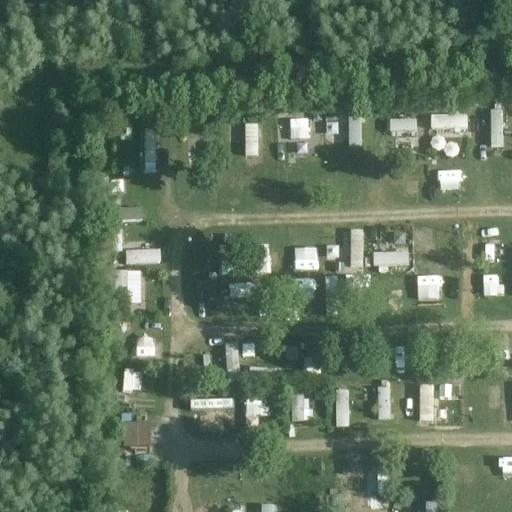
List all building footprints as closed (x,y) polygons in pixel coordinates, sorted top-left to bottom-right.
[(490,113),(491,151),(508,150),(506,113),(490,113)] [(363,145),(363,115),(350,115),(350,145),(363,145)] [(321,131),(320,118),(287,119),(287,132),(321,131)] [(433,131),(469,132),(470,119),(433,118),(433,131)] [(259,126),(247,126),(248,155),(260,155),(259,126)] [(159,165),(160,129),(145,129),(143,164),(159,165)] [(187,132),(188,169),(203,169),(203,132),(187,132)] [(138,192),(112,191),(112,220),(137,220),(138,192)] [(412,258),(435,258),(435,231),(412,231),(412,258)] [(500,262),(501,231),(487,231),(486,262),(500,262)] [(259,270),(274,269),(273,237),(258,238),(259,270)] [(145,264),(145,245),(118,245),(118,265),(145,264)] [(116,272),(115,305),(141,305),(142,273),(116,272)] [(425,310),(446,309),(446,287),(424,287),(425,310)] [(409,385),(386,386),(387,407),(410,406),(409,385)] [(350,386),(336,386),(337,419),(351,419),(350,386)] [(123,425),(122,449),(149,450),(149,425),(123,425)] [(459,482),(482,482),(483,459),(460,458),(459,482)]
